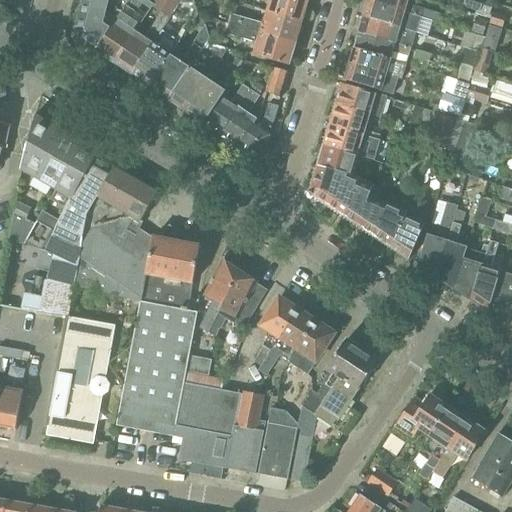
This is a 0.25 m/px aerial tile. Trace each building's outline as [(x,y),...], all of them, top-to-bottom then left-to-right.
[(83,0),(76,32),(79,39),(115,64),(135,34),(141,26),(152,10),(168,21),(178,4),(180,0),(83,0)] [(268,0),(265,11),(302,22),(303,19),(306,18),(307,13),(305,10),(308,0),(268,0)] [(368,0),(368,2),(421,17),(421,18),(438,23),(440,14),(407,4),(408,0),(368,0)] [(494,0),(466,0),(464,8),(490,16),(494,0)] [(368,2),(364,17),(417,33),(421,18),(421,17),(368,2)] [(135,34),(115,64),(133,76),(163,31),(169,21),(168,21),(152,10),(141,26),(135,34)] [(230,15),(228,24),(295,44),(298,34),(301,32),(303,27),(301,25),(302,22),(265,11),(261,24),(230,15)] [(507,16),(493,12),(489,25),(502,29),(507,16)] [(364,17),(359,33),(411,49),(412,49),(417,33),(364,17)] [(471,33),(476,35),(483,37),(488,20),(476,17),(471,33)] [(228,24),(225,34),(257,44),(254,56),(289,66),(290,63),(293,61),(294,57),(292,54),(295,44),(228,24)] [(176,51),(151,88),(168,99),(183,77),(207,41),(209,37),(206,26),(197,39),(185,57),(176,51)] [(163,31),(133,76),(151,88),(176,51),(181,43),(163,31)] [(485,37),(483,37),(476,35),(476,36),(465,32),(461,47),(464,48),(480,52),(481,49),(485,37)] [(359,33),(354,49),(407,64),(411,49),(359,33)] [(215,44),(207,41),(183,77),(168,99),(204,123),(221,97),(224,93),(201,77),(209,65),(204,61),(215,44)] [(475,68),(480,52),(464,48),(459,64),(475,68)] [(354,49),(350,65),(398,79),(402,80),(407,64),(354,49)] [(511,59),(493,54),(493,53),(481,49),(480,52),(475,68),(474,72),(475,72),(486,76),(490,63),(511,69),(511,59)] [(413,62),(428,66),(432,54),(416,50),(413,62)] [(237,59),(229,70),(236,75),(244,64),(237,59)] [(350,65),(345,81),(393,95),(398,79),(350,65)] [(274,69),(267,93),(281,97),(288,74),(274,69)] [(488,77),(486,76),(475,72),(471,85),(467,98),(487,104),(492,91),(485,89),(488,77)] [(471,85),(470,85),(458,81),(453,96),(465,100),(466,98),(467,98),(471,85)] [(257,83),(251,91),(258,96),(261,91),(264,88),(257,83)] [(221,97),(204,123),(222,135),(251,91),(243,85),(242,87),(231,103),(221,97)] [(344,85),(337,106),(371,116),(381,120),(387,98),(344,85)] [(251,91),(222,135),(239,146),(256,121),(256,120),(248,114),(259,96),(258,96),(251,91)] [(465,100),(453,96),(447,114),(459,118),(465,100)] [(462,115),(470,118),(473,106),(465,103),(462,115)] [(256,121),(239,146),(260,160),(264,158),(279,107),(267,104),(262,123),(256,120),(256,121)] [(433,112),(439,114),(441,107),(435,105),(433,112)] [(337,106),(331,126),(372,138),(374,133),(366,131),(371,116),(337,106)] [(416,130),(420,122),(424,110),(415,107),(407,127),(416,130)] [(437,127),(439,128),(442,118),(441,117),(441,116),(424,110),(420,122),(437,127)] [(21,170),(39,180),(66,134),(35,115),(21,170)] [(458,123),(442,118),(439,128),(432,148),(447,153),(458,123)] [(0,161),(1,155),(2,155),(3,149),(6,150),(11,125),(0,121),(0,161)] [(464,122),(458,139),(470,143),(476,125),(464,122)] [(331,126),(325,147),(358,157),(374,161),(380,142),(379,141),(372,139),(372,138),(331,126)] [(379,141),(381,136),(374,133),(372,138),(372,139),(379,141)] [(66,134),(39,180),(56,189),(83,144),(66,134)] [(453,154),(452,157),(463,160),(464,157),(465,158),(470,143),(458,139),(453,153),(453,154)] [(99,153),(83,144),(56,189),(71,198),(67,205),(45,251),(54,255),(40,297),(26,294),(23,311),(66,319),(68,319),(74,290),(82,246),(87,216),(89,202),(93,196),(111,166),(96,158),(99,153)] [(325,147),(319,167),(337,172),(361,180),(363,174),(361,171),(355,169),(358,157),(325,147)] [(459,173),(463,160),(452,157),(448,170),(449,170),(449,172),(467,178),(467,176),(459,173)] [(116,169),(111,166),(93,196),(133,219),(125,233),(134,238),(149,212),(147,211),(158,193),(116,169)] [(312,191),(309,192),(311,197),(314,196),(328,206),(331,197),(329,196),(337,172),(319,167),(319,168),(320,168),(312,190),(312,191)] [(361,180),(337,172),(329,196),(331,197),(328,206),(346,217),(354,199),(368,204),(375,187),(361,180)] [(354,199),(346,217),(373,236),(388,204),(387,204),(377,199),(382,190),(375,187),(368,204),(354,199)] [(511,191),(502,188),(499,197),(511,200),(511,191)] [(388,204),(373,236),(391,248),(411,205),(406,203),(406,202),(391,195),(387,204),(388,204)] [(121,240),(125,233),(133,219),(93,196),(89,202),(87,216),(82,246),(74,290),(125,301),(140,304),(149,258),(121,240)] [(486,217),(491,201),(482,198),(476,214),(486,217)] [(427,238),(418,266),(437,279),(444,256),(457,210),(458,206),(447,203),(436,240),(427,238)] [(15,214),(9,242),(25,244),(36,225),(26,220),(31,210),(20,205),(15,214)] [(411,205),(391,248),(410,260),(410,259),(425,225),(414,220),(419,208),(411,205)] [(444,256),(437,279),(454,290),(466,252),(466,249),(455,246),(458,237),(465,213),(457,210),(444,256)] [(504,216),(502,223),(511,226),(511,217),(510,217),(509,218),(504,216)] [(491,237),(493,232),(496,220),(488,217),(483,234),(491,237)] [(493,229),(493,230),(511,235),(511,226),(502,223),(496,221),(493,229)] [(118,415),(176,427),(178,414),(186,372),(188,356),(197,314),(186,312),(192,284),(193,284),(200,248),(196,247),(196,246),(168,227),(159,240),(153,239),(149,258),(140,304),(118,415)] [(480,275),(472,302),(490,314),(501,273),(491,270),(491,269),(497,250),(496,250),(498,244),(493,242),(492,248),(488,247),(480,275)] [(466,252),(454,290),(472,302),(480,275),(488,247),(484,245),(481,254),(467,249),(466,249),(466,252)] [(206,315),(199,329),(209,334),(239,273),(222,262),(204,297),(213,302),(206,315)] [(239,273),(209,334),(215,337),(215,335),(219,328),(221,329),(225,320),(246,330),(250,319),(267,291),(239,273)] [(511,276),(501,273),(490,314),(507,326),(511,308),(511,276)] [(254,362),(261,367),(298,311),(280,299),(262,325),(273,332),(265,345),(260,351),(261,351),(254,362)] [(261,367),(259,371),(266,376),(279,356),(290,363),(316,322),(298,311),(261,367)] [(68,319),(46,437),(94,445),(98,425),(95,424),(100,395),(103,396),(110,391),(111,385),(106,378),(113,343),(89,338),(92,325),(115,329),(116,328),(68,319)] [(316,322),(290,363),(308,374),(334,334),(316,322)] [(313,392),(303,407),(308,410),(311,412),(319,400),(325,404),(326,403),(330,405),(331,402),(346,412),(378,362),(347,341),(328,370),(334,374),(328,384),(326,383),(318,395),(313,392)] [(0,356),(9,358),(10,349),(0,347),(0,356)] [(10,349),(9,358),(21,360),(23,352),(10,349)] [(212,360),(188,356),(186,372),(209,376),(212,360)] [(193,431),(187,462),(228,469),(236,426),(235,426),(241,394),(222,390),(224,380),(209,376),(186,372),(178,414),(176,427),(193,431)] [(4,387),(0,407),(0,427),(16,431),(23,391),(4,387)] [(238,426),(236,426),(228,469),(256,474),(264,431),(259,430),(265,395),(245,391),(238,426)] [(414,399),(396,426),(414,438),(419,430),(429,436),(430,437),(448,409),(447,408),(446,405),(441,401),(438,402),(429,396),(423,405),(414,399)] [(307,411),(302,437),(313,439),(317,416),(335,428),(346,412),(331,402),(330,405),(326,403),(325,404),(319,400),(311,412),(308,410),(307,411)] [(271,409),(268,422),(298,427),(298,425),(287,412),(271,409)] [(427,463),(419,475),(428,480),(433,473),(432,472),(439,462),(466,421),(458,416),(458,412),(452,409),(449,410),(448,409),(430,437),(429,436),(421,450),(432,457),(427,463)] [(439,462),(432,472),(433,473),(443,479),(459,455),(468,461),(486,434),(484,433),(483,430),(478,426),(475,427),(466,421),(439,462)] [(298,427),(268,422),(264,447),(259,475),(287,480),(293,452),(297,429),(298,427)] [(511,442),(498,434),(471,479),(503,497),(511,482),(511,442)] [(300,437),(296,459),(308,461),(313,439),(302,437),(300,437)] [(308,461),(296,459),(291,481),(304,483),(308,461)] [(377,469),(367,484),(388,498),(397,483),(377,469)] [(385,511),(361,496),(349,511),(385,511)] [(416,498),(406,511),(431,511),(433,510),(416,498)] [(478,511),(454,499),(447,511),(478,511)] [(386,501),(383,506),(390,511),(394,506),(386,501)] [(4,511),(28,511),(30,506),(6,502),(4,511)]
